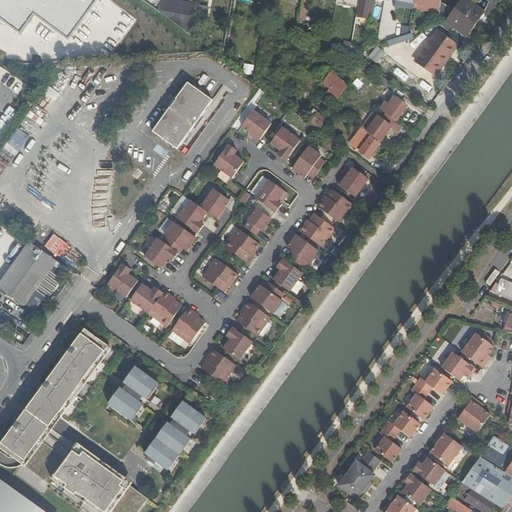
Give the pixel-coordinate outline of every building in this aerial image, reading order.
[(144,0),(144,1),(157,10),(159,0),(144,0)] [(159,0),(157,10),(189,34),(194,5),(165,0),(159,0)] [(357,0),(357,3),(358,3),(356,15),(370,17),(373,0),(357,0)] [(436,22),(460,40),(465,32),(468,34),(485,10),(471,0),(461,0),(454,10),(440,0),(438,7),(436,22)] [(400,35),(408,33),(409,25),(403,24),(400,35)] [(413,36),(412,31),(408,33),(400,35),(389,40),(391,44),(413,36)] [(455,45),(435,31),(414,60),(435,74),(455,45)] [(252,65),(244,64),(242,72),(251,74),(252,65)] [(342,82),(325,70),(319,80),(327,86),(323,91),(331,97),(342,82)] [(375,78),(385,85),(389,81),(379,73),(375,78)] [(385,86),(385,85),(375,78),(375,79),(385,86)] [(179,148),(215,99),(189,80),(154,129),(179,148)] [(386,105),(393,96),(387,92),(380,101),(386,105)] [(376,107),(381,111),(382,109),(388,113),(387,114),(395,119),(406,105),(393,96),(386,105),(380,101),(376,107)] [(249,132),(261,140),(273,124),(254,110),(242,126),(249,132)] [(358,125),(380,141),(390,126),(396,130),(400,125),(381,111),(377,116),(369,110),(358,125)] [(322,126),(328,118),(320,112),(314,120),(322,126)] [(286,161),(301,141),(283,128),(271,144),(281,151),(278,155),(286,161)] [(18,129),(6,146),(18,154),(30,136),(18,129)] [(259,142),(261,140),(249,132),(248,134),(259,142)] [(359,142),(356,140),(355,139),(351,144),(368,157),(378,143),(365,134),(364,135),(359,142)] [(233,178),(245,162),(234,155),(237,151),(229,145),(214,165),(233,178)] [(322,156),(310,147),(293,168),(305,178),(312,170),(317,174),(326,162),(321,158),(322,156)] [(362,173),(364,170),(357,165),(354,168),(362,173)] [(97,168),(95,213),(110,214),(112,169),(97,168)] [(340,186),(356,197),(369,179),(362,173),(354,168),(349,174),(340,186)] [(338,185),(340,186),(349,174),(347,173),(338,185)] [(286,191),(270,180),(256,198),(276,213),(283,204),(279,201),(286,191)] [(201,206),(208,212),(217,218),(225,208),(230,201),(215,189),(201,206)] [(318,207),(341,223),(354,205),(333,189),(328,196),(323,202),(322,201),(318,207)] [(245,191),(240,199),(247,204),(252,195),(245,191)] [(201,206),(192,200),(178,218),(198,233),(204,225),(201,222),(208,212),(201,206)] [(225,208),(217,218),(219,220),(227,210),(225,208)] [(250,222),(245,228),(257,236),(261,230),(262,232),(272,219),(258,208),(248,221),(250,222)] [(300,231),(323,248),(336,230),(315,214),(309,221),(306,226),(305,225),(300,231)] [(167,237),(163,242),(175,250),(180,245),(184,248),(187,251),(188,250),(192,244),(197,238),(175,222),(165,235),(167,237)] [(0,224),(0,248),(12,235),(0,224)] [(246,262),(252,255),(255,251),(257,252),(261,245),(239,228),(225,247),(246,262)] [(343,250),(354,231),(347,228),(337,246),(343,250)] [(46,247),(62,257),(71,244),(54,234),(46,247)] [(292,260),(304,268),(308,262),(310,264),(320,251),(298,235),(288,247),(292,250),(297,253),(292,260)] [(163,242),(159,238),(145,256),(161,268),(169,259),(173,261),(179,253),(175,250),(163,242)] [(31,242),(0,285),(0,287),(26,306),(36,292),(58,261),(31,242)] [(175,250),(179,253),(184,248),(180,245),(175,250)] [(297,253),(292,250),(288,256),(292,260),(297,253)] [(232,280),(234,282),(240,275),(216,259),(204,277),(224,292),(229,285),(232,280)] [(290,291),(304,274),(283,259),(277,267),(281,270),(274,280),(290,291)] [(49,301),(71,270),(58,261),(36,292),(49,301)] [(108,284),(128,298),(139,281),(128,273),(132,269),(124,264),(108,284)] [(511,284),(500,280),(494,294),(511,301),(511,284)] [(131,300),(150,313),(164,293),(156,287),(153,290),(143,284),(131,300)] [(279,298),(283,293),(272,284),(268,290),(264,287),(259,284),(250,296),(273,313),(283,300),(279,298)] [(164,293),(150,313),(167,327),(182,306),(176,301),(171,297),(172,295),(166,291),(164,293)] [(256,335),(270,318),(247,301),(242,307),(245,309),(242,312),(236,320),(256,335)] [(189,308),(173,330),(191,343),(206,322),(198,317),(193,313),(195,312),(189,308)] [(239,360),(252,341),(231,326),(225,334),(230,338),(223,348),(239,360)] [(50,427),(59,415),(62,417),(112,348),(85,329),(0,447),(89,511),(139,511),(149,498),(134,487),(50,427)] [(479,329),(476,334),(486,341),(490,336),(479,329)] [(461,353),(482,369),(487,363),(483,360),(487,355),(493,347),(486,341),(476,334),(461,353)] [(210,357),(206,362),(201,368),(222,383),(235,365),(212,349),(208,355),(210,357)] [(441,368),(459,381),(463,375),(465,372),(470,376),(475,370),(452,353),(441,368)] [(124,389),(121,387),(109,403),(133,420),(144,404),(140,401),(144,396),(148,399),(160,383),(136,366),(125,382),(128,384),(124,389)] [(416,385),(428,393),(431,388),(442,395),(452,382),(434,369),(425,382),(420,379),(416,385)] [(414,388),(426,395),(428,393),(416,385),(414,388)] [(423,400),(426,395),(414,388),(411,392),(415,395),(406,408),(423,421),(433,407),(423,400)] [(473,399),(460,416),(481,429),(487,419),(490,416),(482,410),(477,406),(479,403),(473,399)] [(196,434),(207,417),(184,400),(172,416),(175,419),(172,424),(169,421),(146,453),(150,456),(148,459),(152,461),(154,459),(170,470),(192,439),(188,435),(192,430),(196,434)] [(482,410),(490,416),(492,413),(484,407),(482,410)] [(384,428),(396,436),(400,431),(410,438),(420,425),(403,413),(393,425),(388,422),(384,428)] [(481,429),(460,416),(457,419),(477,434),(481,429)] [(391,443),(396,436),(384,428),(380,434),(385,438),(374,451),(391,464),(401,450),(391,443)] [(462,447),(441,432),(436,439),(439,441),(436,445),(430,454),(448,467),(462,447)] [(511,448),(494,437),(480,457),(511,477),(511,448)] [(369,452),(364,459),(376,468),(381,462),(369,452)] [(511,477),(480,457),(478,460),(462,483),(461,484),(501,509),(511,493),(511,477)] [(434,487),(446,471),(428,458),(423,464),(421,467),(416,464),(411,470),(434,487)] [(356,462),(347,474),(365,488),(369,483),(374,476),(372,474),(376,468),(364,459),(359,465),(356,462)] [(365,488),(347,474),(337,487),(356,500),(362,493),(365,488)] [(420,506),(431,490),(408,474),(404,480),(409,484),(407,487),(402,493),(420,506)] [(38,511),(0,484),(0,511),(38,511)] [(488,511),(493,505),(472,491),(466,500),(484,511),(488,511)] [(385,507),(381,511),(414,511),(416,509),(399,496),(392,505),(389,509),(385,507)] [(473,511),(451,498),(448,502),(446,505),(457,511),(473,511)]
